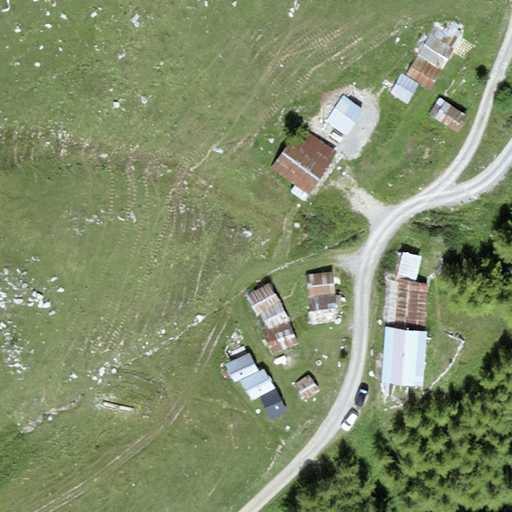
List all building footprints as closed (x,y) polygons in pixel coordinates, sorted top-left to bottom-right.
[(451,50),(431,37),(421,52),(440,65),(451,50)] [(439,71),(419,58),(409,73),(430,86),(439,71)] [(416,84),(402,77),(393,92),(408,102),(416,84)] [(360,110),(343,98),(329,120),(347,131),(360,110)] [(465,117),(440,102),(433,115),(457,129),(465,117)] [(334,152),(301,130),(276,166),(309,189),(334,152)] [(332,274),(310,276),(312,293),(333,291),(332,274)] [(278,300),(269,285),(249,297),(258,312),(278,300)] [(425,286),(402,285),(400,330),(386,329),(383,380),(419,382),(425,286)] [(339,297),(311,298),(312,323),(336,321),(335,309),(340,309),(339,297)] [(287,319),(278,304),(261,314),(270,329),(287,319)] [(297,342),(289,323),(266,332),(273,351),(297,342)] [(257,370),(249,354),(226,365),(234,382),(257,370)] [(274,387),(262,368),(241,381),(252,399),(274,387)] [(318,391),(309,376),(294,385),(304,400),(318,391)] [(285,411),(274,393),(260,401),(270,419),(285,411)]
